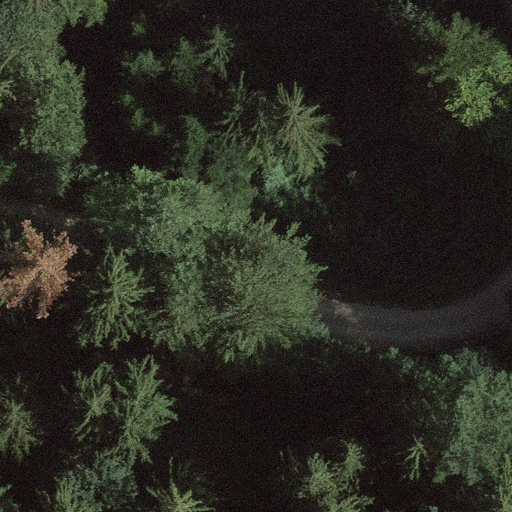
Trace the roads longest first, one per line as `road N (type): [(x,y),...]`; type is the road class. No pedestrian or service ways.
road 1 (track): [(0,204),(67,215),(357,321),(415,330),(482,313),(511,296)]
road 2 (track): [(348,0),(447,134),(511,195)]
